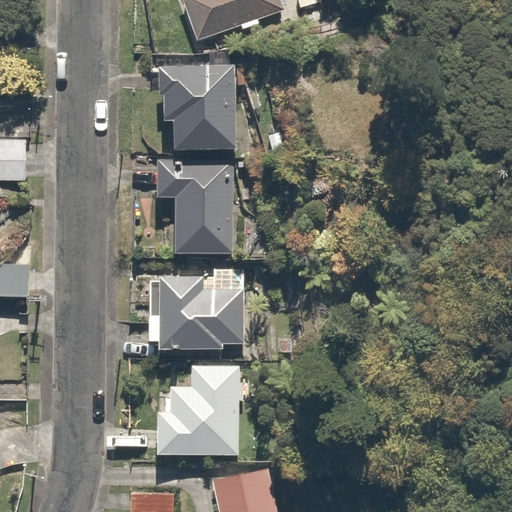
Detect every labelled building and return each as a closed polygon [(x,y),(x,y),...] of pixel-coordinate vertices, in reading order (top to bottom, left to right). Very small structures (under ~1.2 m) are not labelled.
[(157,0),(177,54),(265,24),(256,0),(157,0)] [(297,0),(302,12),(329,2),(328,0),(297,0)] [(225,164),(224,80),(148,81),(149,131),(167,131),(168,165),(225,164)] [(0,140),(0,178),(30,180),(32,142),(0,140)] [(216,270),(215,180),(138,182),(138,212),(159,212),(160,271),(216,270)] [(34,268),(0,266),(0,296),(33,298),(34,268)] [(141,296),(126,296),(125,334),(130,334),(129,361),(143,361),(143,367),(198,369),(198,380),(213,380),(213,365),(218,365),(220,289),(186,288),(186,294),(141,293),(141,296)] [(211,473),(211,386),(170,386),(170,402),(148,402),(148,430),(138,430),(138,473),(211,473)] [(236,511),(231,494),(185,498),(189,511),(236,511)]
